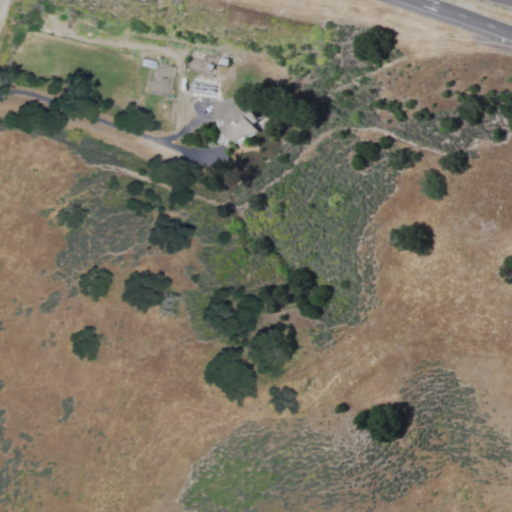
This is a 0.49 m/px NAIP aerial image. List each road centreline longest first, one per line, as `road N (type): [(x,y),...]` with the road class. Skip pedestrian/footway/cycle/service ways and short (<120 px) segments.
road 1 (residential): [(0,101),(63,109),(169,142),(229,144),(335,88),(486,26)]
road 2 (primary): [(391,0),(511,34)]
